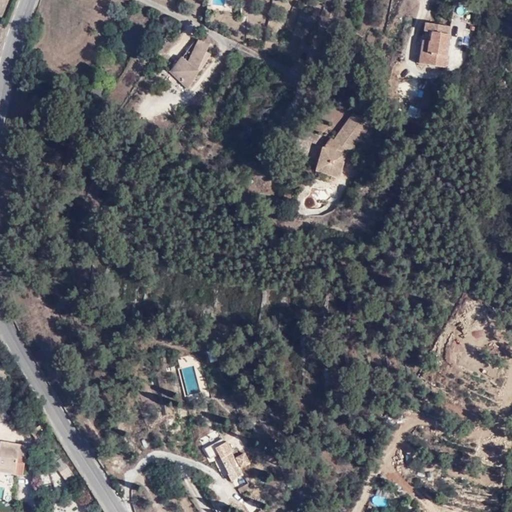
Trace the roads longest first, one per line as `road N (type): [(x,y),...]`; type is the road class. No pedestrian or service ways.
road 1 (unclassified): [(116,511),(0,309)]
road 2 (unknown): [(147,0),(313,80)]
road 3 (unknown): [(113,506),(142,460),(157,451),(208,468),(230,502)]
